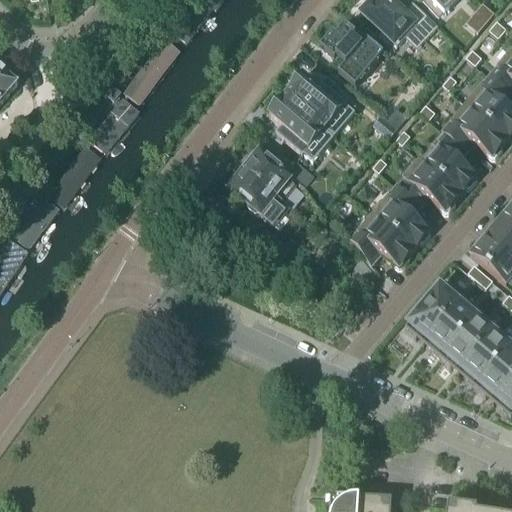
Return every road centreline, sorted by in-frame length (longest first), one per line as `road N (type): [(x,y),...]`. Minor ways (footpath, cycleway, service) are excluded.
road 1 (residential): [(308,0),(100,273)]
road 2 (residential): [(511,168),(354,357),(341,384)]
road 3 (residential): [(341,384),(100,273)]
road 4 (residential): [(511,463),(341,384)]
road 5 (residential): [(0,416),(100,273)]
